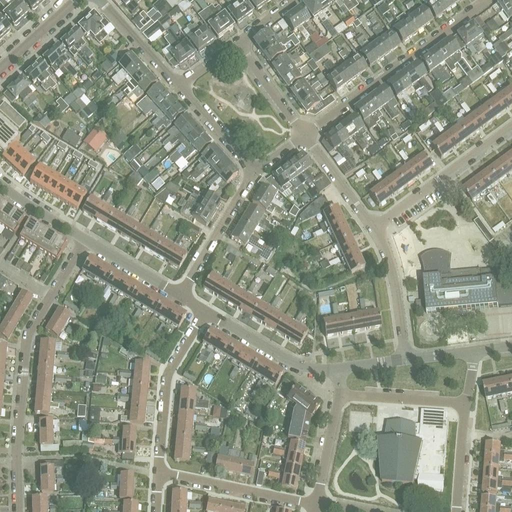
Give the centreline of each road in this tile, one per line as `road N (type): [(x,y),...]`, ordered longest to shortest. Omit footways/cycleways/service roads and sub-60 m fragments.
road 1 (unclassified): [(17,511),(28,333),(85,239)]
road 2 (unclassified): [(304,135),(489,0)]
road 3 (unclassified): [(161,475),(170,375),(208,313)]
road 4 (residential): [(372,228),(511,126)]
road 5 (residential): [(318,505),(161,475)]
road 6 (residential): [(342,368),(287,360),(208,313)]
road 7 (unclassified): [(181,296),(255,171)]
road 8 (residential): [(405,360),(394,284),(372,228)]
road 9 (residential): [(465,404),(339,395)]
